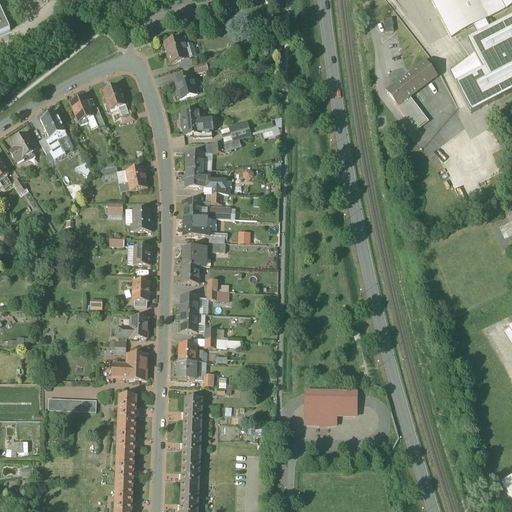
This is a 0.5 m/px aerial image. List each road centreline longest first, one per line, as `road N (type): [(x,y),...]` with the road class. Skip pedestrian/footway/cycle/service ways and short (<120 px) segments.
road 1 (secondary): [(323,0),(368,277),(434,511)]
road 2 (residential): [(157,511),(169,187),(145,75),(140,64),(122,61)]
road 3 (residential): [(122,61),(0,127)]
road 4 (residential): [(122,61),(134,27),(216,0)]
